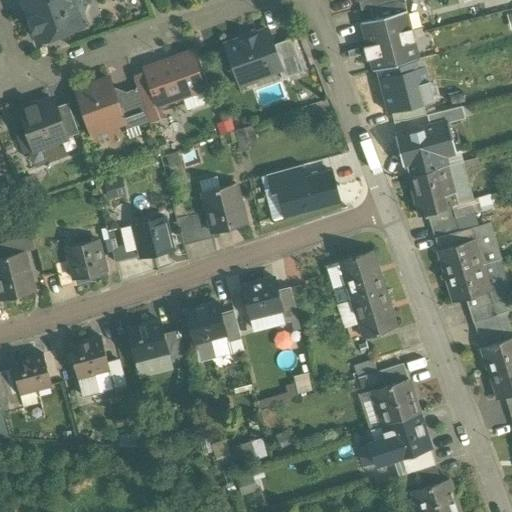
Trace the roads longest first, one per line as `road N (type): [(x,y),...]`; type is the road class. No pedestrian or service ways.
road 1 (residential): [(387,208),(0,337)]
road 2 (residential): [(504,511),(387,208)]
road 3 (residential): [(0,27),(19,75),(244,0)]
road 4 (residential): [(352,119),(310,0)]
